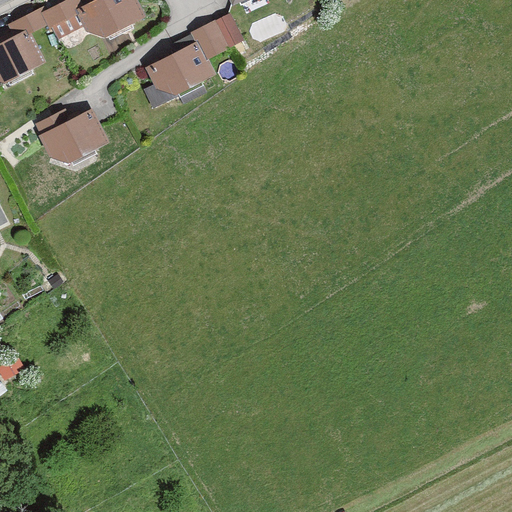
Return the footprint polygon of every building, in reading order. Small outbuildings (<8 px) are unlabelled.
[(14,36),(0,42),(0,84),(5,86),(47,64),(32,35),(48,27),(49,30),(54,28),(59,38),(82,25),(86,33),(106,41),(146,18),(137,0),(95,0),(84,6),(80,0),(63,0),(47,8),(45,3),(7,22),(14,36)] [(227,0),(232,10),(254,0),(227,0)] [(197,45),(145,71),(157,95),(177,102),(216,82),(207,65),(245,45),(229,15),(191,35),(197,45)] [(42,139),(39,140),(50,162),(69,170),(109,148),(93,112),(82,117),(76,106),(36,126),(42,139)] [(0,228),(8,224),(0,207),(0,228)] [(48,282),(54,291),(65,284),(59,275),(48,282)] [(0,362),(0,370),(5,379),(26,367),(18,353),(0,362)]
